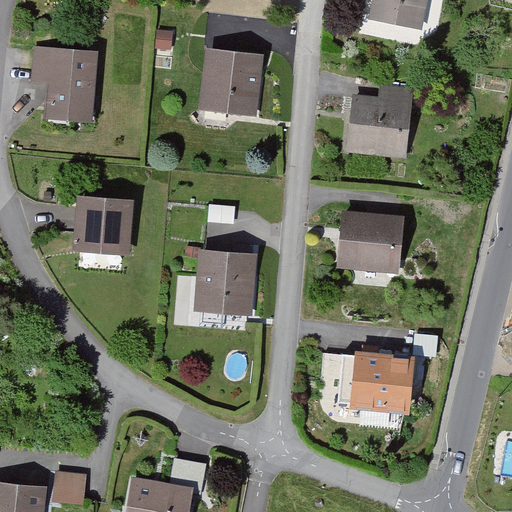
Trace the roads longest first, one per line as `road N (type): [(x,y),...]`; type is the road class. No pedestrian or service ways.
road 1 (residential): [(419,511),(150,404),(89,353),(13,243),(0,193)]
road 2 (tertiary): [(442,511),(511,203)]
